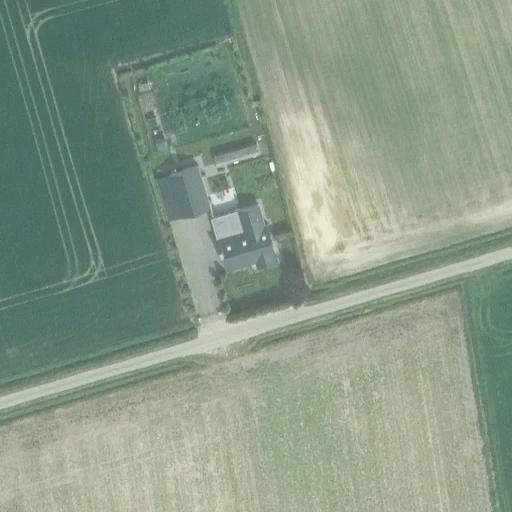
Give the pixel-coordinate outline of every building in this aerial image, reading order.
[(148,82),(139,85),(141,91),(150,88),(148,82)] [(156,115),(147,118),(149,125),(158,122),(156,115)] [(165,138),(155,141),(158,151),(167,148),(165,138)] [(256,143),(214,155),(217,165),(259,153),(256,143)] [(198,165),(169,174),(181,214),(210,206),(198,165)] [(219,239),(222,248),(228,267),(257,259),(259,265),(277,260),(275,253),(276,253),(261,203),(238,210),(241,220),(232,223),(236,234),(219,239)] [(192,262),(204,258),(196,233),(184,237),(192,262)]
